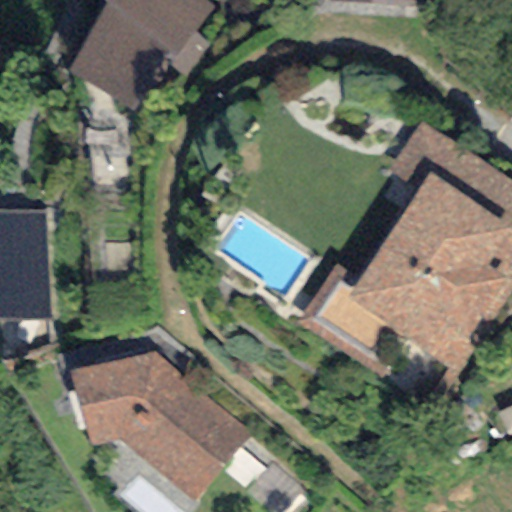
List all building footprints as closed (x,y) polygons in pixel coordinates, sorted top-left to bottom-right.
[(203,18),(178,0),(118,0),(109,14),(114,17),(78,82),(131,110),(167,57),(174,59),(203,18)] [(511,288),(511,200),(423,142),(303,324),(366,365),(389,330),(456,374),(511,288)] [(46,210),(0,211),(0,321),(49,320),(46,210)] [(152,364),(73,388),(95,454),(120,444),(193,504),(246,442),(152,364)] [(511,407),(497,414),(507,438),(511,436),(511,407)]
